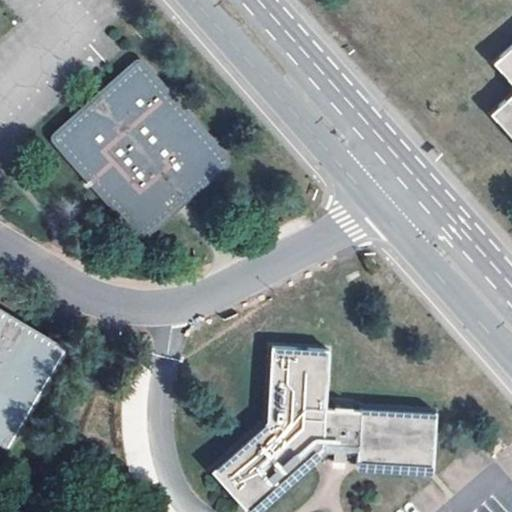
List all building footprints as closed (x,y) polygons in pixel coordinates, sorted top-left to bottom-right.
[(511,123),(511,46),(474,78),(511,123)] [(103,95),(55,140),(141,233),(178,200),(222,158),(136,63),(103,95)] [(66,345),(0,306),(0,441),(7,446),(66,345)] [(332,353),(277,347),(268,419),(222,462),(257,501),(321,445),(327,450),(339,452),(358,454),(363,458),(428,464),(433,412),(367,404),(368,392),(328,387),(332,353)] [(511,511),(511,495),(491,511),(511,511)]
